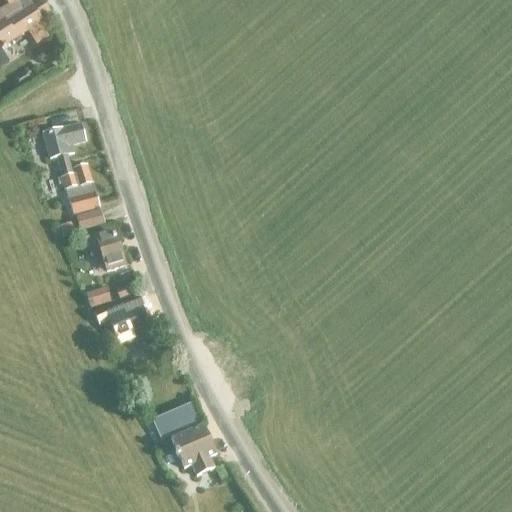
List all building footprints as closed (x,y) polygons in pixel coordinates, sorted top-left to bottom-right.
[(19,9),(0,21),(0,50),(26,34),(35,47),(48,39),(39,25),(42,23),(40,19),(49,13),(41,1),(32,7),(27,0),(1,0),(7,8),(15,2),(19,9)] [(26,73),(14,80),(19,88),(31,81),(26,73)] [(81,125),(60,130),(42,135),(49,161),(56,159),(62,179),(60,180),(64,191),(65,190),(72,215),(99,209),(86,167),(72,170),(74,176),(71,176),(66,157),(73,155),(71,147),(85,143),(81,125)] [(73,224),(58,228),(61,239),(77,235),(73,224)] [(93,236),(82,240),(89,260),(100,256),(106,273),(124,267),(112,230),(93,236)] [(119,301),(133,294),(131,288),(116,294),(119,301)] [(104,290),(85,297),(89,310),(109,303),(104,290)] [(137,295),(92,314),(97,327),(107,322),(119,348),(135,342),(131,333),(150,324),(137,295)] [(189,406),(151,424),(161,445),(199,427),(189,406)] [(209,459),(216,456),(202,427),(170,442),(183,471),(190,468),(195,479),(214,470),(209,459)] [(222,471),(215,474),(219,483),(227,480),(222,471)]
